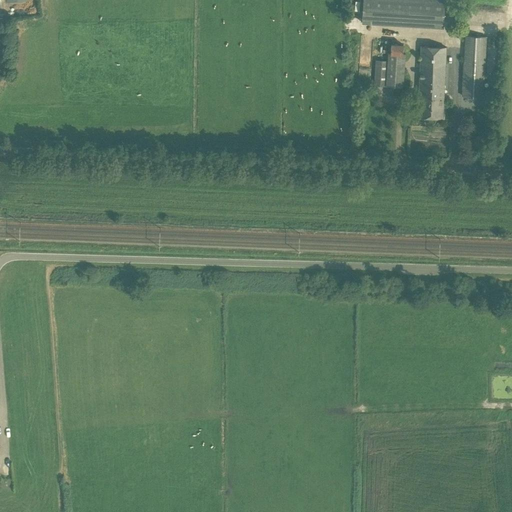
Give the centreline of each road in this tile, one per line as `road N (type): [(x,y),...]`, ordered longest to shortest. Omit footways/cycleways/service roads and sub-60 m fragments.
road 1 (unclassified): [(511,172),(0,150)]
road 2 (unclassified): [(511,271),(0,260)]
